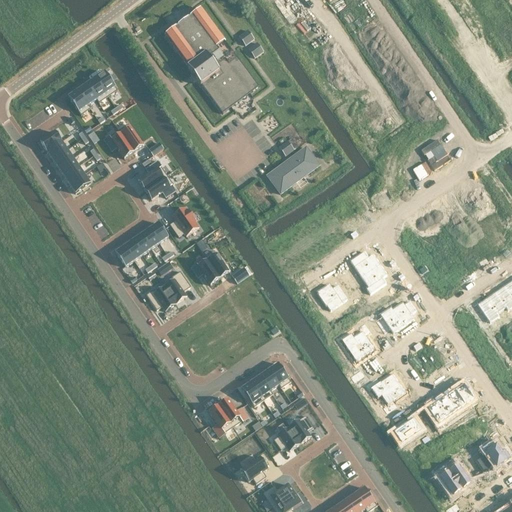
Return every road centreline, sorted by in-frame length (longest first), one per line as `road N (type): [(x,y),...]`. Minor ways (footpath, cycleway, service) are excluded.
road 1 (residential): [(156,336),(198,397),(282,345),(342,433)]
road 2 (residential): [(342,433),(293,466),(320,507),(371,476)]
road 3 (tertiary): [(0,98),(133,0)]
road 4 (residential): [(377,6),(338,32),(370,79),(409,53)]
road 5 (residential): [(511,111),(438,0)]
road 6 (residential): [(483,159),(409,53)]
road 7 (residential): [(0,110),(70,212)]
road 8 (residential): [(384,229),(483,159)]
